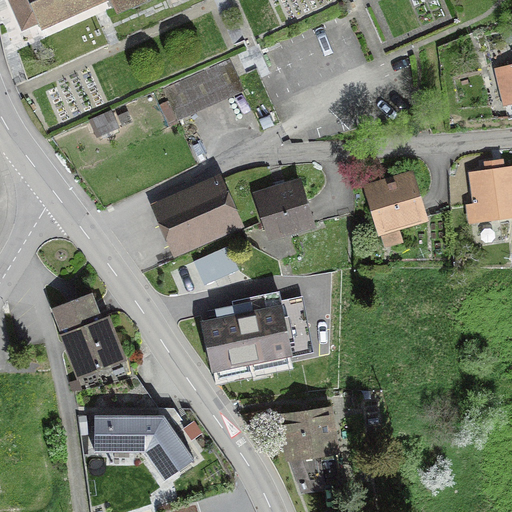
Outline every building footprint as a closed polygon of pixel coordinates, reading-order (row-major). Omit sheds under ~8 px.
[(25,0),(38,28),(101,0),(114,0),(120,12),(122,12),(121,10),(129,6),(131,10),(153,0),(175,0),(176,1),(178,0),(25,0)] [(175,119),(241,90),(228,61),(162,90),(175,119)] [(96,136),(115,128),(109,115),(91,123),(96,136)] [(477,221),(511,216),(511,169),(470,175),(477,221)] [(379,232),(422,219),(409,176),(395,180),(394,179),(380,183),(380,185),(366,189),(379,232)] [(236,225),(216,181),(155,208),(175,252),(236,225)] [(256,198),(269,238),(310,225),(297,184),(269,192),(270,193),(256,198)] [(105,321),(102,322),(91,293),(49,309),(61,339),(64,337),(78,375),(119,359),(105,321)] [(201,321),(200,322),(210,369),(229,365),(232,377),(249,374),(246,361),(309,348),(300,304),(280,308),(277,293),(243,300),(245,307),(233,310),(235,319),(202,326),(201,321)] [(0,419),(47,419),(46,374),(0,374),(0,419)] [(189,453),(159,411),(90,412),(90,448),(140,447),(160,474),(189,453)] [(320,481),(335,478),(336,478),(326,411),(283,418),(289,458),(300,491),(321,488),(320,481)]
